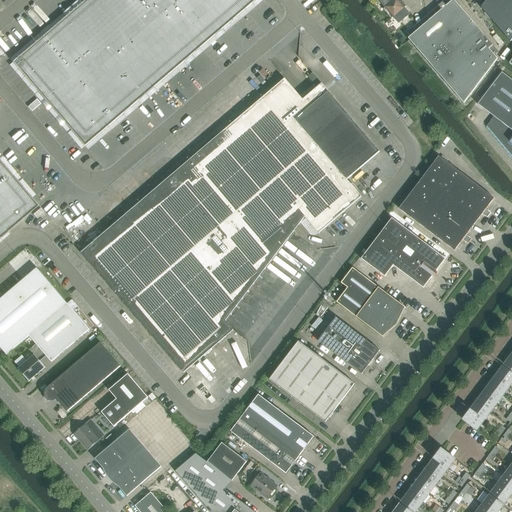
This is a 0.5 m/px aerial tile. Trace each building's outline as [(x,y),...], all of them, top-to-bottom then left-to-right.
[(87,0),(14,63),(86,147),(257,0),(87,0)] [(383,0),(381,2),(386,8),(383,10),(392,20),(394,18),(399,23),(409,15),(404,9),(406,7),(400,0),(383,0)] [(412,35),(408,39),(464,104),(498,59),(489,49),(493,46),(466,15),(459,7),(453,0),(446,7),(443,3),(438,7),(442,10),(430,21),(418,31),(417,32),(413,28),(409,32),(412,35)] [(511,0),(487,0),(481,8),(494,23),(511,42),(511,40),(511,0)] [(89,247),(81,254),(184,373),(195,387),(245,345),(233,331),(224,324),(270,263),(294,232),(298,225),(304,217),(318,234),(361,197),(347,180),(380,152),(313,73),(308,77),(314,85),(317,88),(303,100),(300,97),(285,79),(136,207),(89,247)] [(511,80),(502,73),(478,105),(494,117),(487,126),(511,155),(511,80)] [(439,157),(399,209),(406,214),(447,246),(454,251),(469,232),(466,230),(476,216),(479,218),(494,199),(478,187),(445,161),(439,157)] [(0,238),(8,232),(38,206),(0,161),(0,238)] [(40,209),(33,215),(37,219),(44,213),(40,209)] [(392,219),(361,259),(385,277),(393,266),(423,289),(433,277),(437,276),(436,272),(438,269),(445,260),(437,254),(398,223),(392,219)] [(0,348),(1,349),(7,356),(13,351),(29,337),(67,304),(37,268),(0,299),(0,348)] [(347,288),(337,303),(383,338),(388,331),(389,332),(397,325),(401,316),(400,315),(405,308),(353,268),(341,283),(347,288)] [(67,304),(29,337),(51,363),(90,330),(67,304)] [(336,318),(318,342),(362,375),(380,351),(336,318)] [(299,342),(270,380),(325,423),(355,384),(339,372),(308,349),(299,342)] [(45,392),(45,394),(45,396),(46,398),(47,400),(49,401),(51,402),(53,402),(55,401),(56,400),(67,413),(71,409),(121,367),(101,343),(93,350),(51,386),(47,389),(46,390),(45,392)] [(22,356),(14,362),(19,368),(18,369),(29,382),(33,378),(45,368),(34,355),(27,361),(22,356)] [(511,383),(511,374),(502,367),(496,376),(510,387),(511,383)] [(117,400),(102,413),(114,427),(146,400),(148,398),(128,375),(109,391),(117,400)] [(510,387),(496,376),(489,385),(503,395),(510,387)] [(503,395),(489,385),(482,394),(497,404),(503,395)] [(497,404),(482,394),(476,402),(490,413),(497,404)] [(245,414),(231,432),(286,474),(300,456),(314,437),(259,395),(245,414)] [(490,413),(476,402),(470,411),(484,421),(490,413)] [(57,413),(63,419),(67,416),(61,410),(57,413)] [(484,421),(470,411),(463,420),(477,431),(484,421)] [(76,433),(74,435),(87,450),(92,447),(99,440),(86,425),(83,428),(78,432),(76,433)] [(99,456),(95,459),(108,474),(111,478),(146,449),(130,430),(99,456)] [(196,454),(176,472),(181,478),(210,511),(254,511),(226,490),(232,482),(244,466),(247,462),(222,443),(209,461),(207,463),(196,454)] [(146,449),(111,478),(114,481),(127,497),(162,467),(146,449)] [(455,460),(444,452),(441,449),(434,458),(448,469),(455,460)] [(448,469),(434,458),(428,467),(442,477),(448,469)] [(442,477),(428,467),(421,476),(435,486),(442,477)] [(260,474),(251,487),(268,499),(277,487),(260,474)] [(511,494),(511,481),(504,475),(498,484),(511,495),(511,494)] [(435,486),(421,476),(415,484),(429,495),(435,486)] [(429,495),(415,484),(408,493),(422,503),(429,495)] [(511,495),(498,484),(491,493),(505,504),(511,495)] [(142,501),(135,506),(140,511),(167,511),(151,493),(142,501)] [(415,511),(422,503),(408,493),(401,502),(414,511),(415,511)] [(498,511),(503,506),(489,496),(482,505),(491,511),(498,511)]
